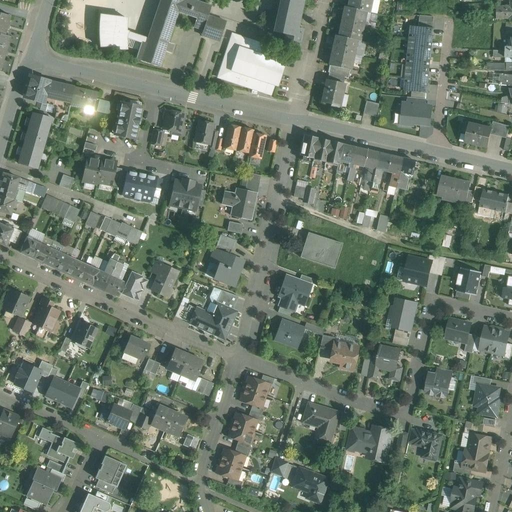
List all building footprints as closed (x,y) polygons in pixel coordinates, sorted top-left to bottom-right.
[(211,7),(191,0),(160,0),(148,40),(146,44),(142,43),(136,60),(159,67),(160,67),(159,67),(165,51),(171,53),(173,45),(167,43),(178,12),(196,18),(193,28),(203,31),(208,16),(211,7)] [(280,0),(273,32),(286,35),(283,46),(298,50),(302,30),(297,29),(302,0),(280,0)] [(370,0),(349,0),(348,8),(365,12),(368,13),(368,12),(370,0)] [(379,0),(370,0),(368,12),(376,14),(379,0)] [(511,6),(497,7),(497,19),(511,19),(511,13),(511,6)] [(365,12),(348,8),(345,7),(342,22),(362,27),(365,12)] [(373,29),(376,14),(368,12),(368,13),(365,12),(362,27),(373,29)] [(0,34),(5,36),(10,17),(0,13),(0,34)] [(126,19),(100,15),(99,24),(99,34),(100,47),(119,47),(119,50),(126,50),(126,38),(142,43),(146,44),(148,40),(127,33),(128,32),(126,32),(126,19)] [(225,22),(208,16),(203,31),(202,33),(220,39),(221,37),(220,37),(224,27),(225,22)] [(362,27),(342,22),(338,36),(338,37),(356,41),(359,42),(359,41),(362,27)] [(432,42),(434,29),(408,26),(407,39),(432,42)] [(5,36),(0,34),(0,70),(1,71),(10,37),(5,36)] [(232,34),(217,78),(270,95),(274,85),(231,71),(239,48),(259,55),(263,45),(232,34)] [(356,41),(338,37),(338,36),(335,36),(332,51),(353,55),(356,41)] [(431,55),(432,42),(407,39),(406,52),(431,55)] [(363,42),(359,41),(359,42),(356,41),(353,55),(360,57),(363,42)] [(259,55),(239,48),(231,71),(274,85),(277,86),(284,63),(259,55)] [(353,55),(332,51),(329,66),(350,70),(353,55)] [(430,68),(431,55),(406,52),(404,65),(430,68)] [(380,53),(379,61),(387,62),(388,55),(380,53)] [(429,81),(430,68),(404,65),(403,78),(429,81)] [(350,70),(329,66),(328,73),(329,73),(344,78),(348,79),(350,70)] [(344,78),(329,73),(327,80),(343,84),(344,78)] [(511,75),(494,73),(492,84),(511,86),(511,75)] [(48,82),(31,77),(25,97),(42,102),(44,93),(48,82)] [(427,93),(429,81),(403,78),(402,91),(411,92),(425,93),(427,93)] [(327,80),(326,80),(321,102),(339,107),(344,84),(343,84),(327,80)] [(74,88),(48,82),(44,93),(59,96),(72,99),(74,88)] [(97,93),(74,87),(74,88),(72,99),(71,103),(94,109),(97,93)] [(410,99),(425,100),(425,93),(411,92),(410,99)] [(72,99),(59,96),(54,118),(66,122),(71,103),(72,99)] [(414,124),(431,126),(433,107),(431,107),(431,105),(424,104),(425,100),(410,99),(408,98),(407,103),(401,103),(399,126),(414,128),(414,124)] [(112,103),(99,100),(97,111),(109,114),(112,103)] [(378,104),(366,101),(363,114),(375,117),(378,104)] [(121,102),(114,136),(135,140),(138,125),(139,125),(141,120),(139,119),(142,107),(121,102)] [(498,111),(506,113),(508,105),(499,103),(498,111)] [(184,114),(167,111),(167,112),(165,113),(163,119),(165,121),(163,129),(171,131),(171,134),(180,135),(184,114)] [(51,119),(33,114),(26,139),(44,144),(51,119)] [(213,124),(199,121),(198,127),(196,128),(195,132),(197,133),(195,142),(208,145),(209,145),(212,131),(213,124)] [(509,126),(493,122),(491,129),(492,129),(491,135),(506,138),(507,138),(509,126)] [(491,129),(470,124),(465,142),(488,147),(491,135),(492,129),(491,129)] [(241,128),(228,125),(223,149),(236,152),(241,128)] [(253,131),(241,128),(236,152),(248,154),(253,133),(253,131)] [(162,132),(154,130),(151,144),(160,146),(162,132)] [(218,132),(212,131),(209,145),(208,145),(208,148),(214,150),(217,138),(218,132)] [(266,136),(253,133),(248,154),(248,157),(261,160),(266,136)] [(318,139),(304,136),(299,156),(313,159),(314,156),(318,139)] [(223,139),(217,138),(214,150),(220,151),(223,139)] [(44,144),(26,139),(18,163),(37,169),(44,144)] [(330,142),(318,139),(314,156),(321,158),(321,161),(325,162),(330,142)] [(277,141),(270,140),(267,152),(274,153),(277,141)] [(96,146),(85,142),(83,148),(95,152),(96,146)] [(342,145),(330,142),(325,162),(328,163),(327,163),(337,166),(338,162),(342,145)] [(354,147),(342,145),(338,162),(346,164),(345,168),(350,169),(354,147)] [(367,150),(354,147),(350,169),(347,182),(352,183),(355,169),(354,169),(355,166),(363,168),(363,167),(367,150)] [(379,153),(367,150),(363,167),(368,168),(366,181),(372,183),(379,153)] [(379,153),(372,183),(376,184),(379,184),(382,171),(386,172),(390,156),(379,153)] [(321,158),(314,156),(313,159),(311,168),(319,169),(320,166),(324,166),(325,162),(321,161),(321,158)] [(402,158),(390,156),(386,172),(385,179),(390,181),(389,187),(395,188),(402,158)] [(101,161),(89,158),(86,160),(82,182),(97,185),(97,183),(101,161)] [(414,161),(402,158),(395,188),(402,189),(404,190),(407,177),(414,179),(416,171),(412,170),(414,161)] [(114,162),(102,159),(101,161),(97,183),(112,186),(115,168),(116,165),(114,162)] [(121,169),(115,168),(112,186),(117,187),(121,172),(121,169)] [(139,174),(127,171),(127,173),(123,190),(122,195),(123,195),(125,197),(133,199),(139,174)] [(121,172),(117,187),(117,189),(123,190),(127,173),(121,172)] [(19,178),(3,174),(0,182),(0,184),(18,190),(25,192),(27,186),(17,183),(19,178)] [(157,178),(139,174),(133,199),(148,202),(150,201),(152,201),(152,197),(156,179),(157,178)] [(261,176),(249,174),(247,179),(259,182),(261,176)] [(74,179),(63,175),(59,186),(70,190),(74,179)] [(456,180),(442,177),(441,183),(438,195),(452,199),(456,180)] [(156,179),(152,197),(159,198),(162,181),(156,179)] [(182,183),(175,181),(174,185),(170,200),(169,205),(182,208),(188,181),(183,179),(182,183)] [(259,182),(247,179),(245,191),(253,193),(253,194),(257,194),(259,182)] [(471,183),(456,180),(452,199),(466,202),(469,191),(471,183)] [(194,182),(188,181),(182,208),(195,210),(196,206),(199,190),(200,187),(193,185),(194,182)] [(441,183),(435,182),(432,194),(438,195),(441,183)] [(174,185),(168,183),(165,199),(170,200),(174,185)] [(18,190),(0,184),(0,196),(12,200),(14,194),(17,195),(18,190)] [(47,189),(35,185),(33,191),(44,195),(47,189)] [(307,188),(296,186),(293,197),(304,199),(307,188)] [(314,190),(307,188),(304,199),(304,202),(311,204),(314,190)] [(402,189),(395,188),(392,201),(399,203),(402,189)] [(245,191),(236,189),(235,194),(225,192),(222,205),(232,207),(230,216),(251,220),(253,211),(250,210),(253,194),(253,193),(245,191)] [(508,195),(484,190),(484,189),(480,207),(506,213),(508,203),(508,202),(507,202),(509,195),(508,194),(508,195)] [(205,191),(199,190),(196,206),(202,207),(205,191)] [(475,192),(469,191),(466,202),(472,203),(475,192)] [(47,195),(41,208),(54,214),(60,201),(47,195)] [(12,200),(0,196),(0,211),(10,215),(12,208),(14,209),(17,201),(12,200)] [(69,205),(60,201),(54,214),(64,218),(69,205)] [(79,210),(69,205),(64,218),(74,223),(79,210)] [(340,209),(332,207),(330,215),(339,218),(340,209)] [(100,216),(90,212),(84,224),(94,229),(100,216)] [(364,214),(359,213),(356,223),(362,225),(364,214)] [(371,217),(364,215),(362,226),(368,227),(371,217)] [(388,217),(380,215),(376,231),(385,233),(387,223),(388,217)] [(105,217),(99,230),(105,232),(111,219),(105,217)] [(121,224),(111,219),(105,232),(115,237),(121,224)] [(243,225),(229,222),(227,231),(241,234),(243,225)] [(395,226),(387,223),(385,233),(392,236),(395,226)] [(4,227),(0,224),(0,243),(5,246),(13,228),(5,225),(4,227)] [(125,225),(119,237),(126,240),(131,227),(125,225)] [(395,226),(392,236),(398,237),(401,228),(395,226)] [(138,230),(131,227),(126,240),(132,243),(138,230)] [(138,230),(132,243),(136,245),(142,232),(138,230)] [(430,244),(430,247),(440,249),(443,233),(426,230),(423,243),(430,244)] [(304,246),(338,257),(342,244),(308,233),(304,246)] [(33,237),(28,235),(20,253),(33,259),(40,244),(41,242),(34,239),(33,241),(31,240),(33,237)] [(220,235),(217,244),(231,250),(233,250),(236,241),(220,235)] [(451,238),(445,236),(443,246),(449,247),(451,238)] [(63,246),(53,241),(51,246),(43,263),(53,268),(60,253),(63,246)] [(46,247),(40,244),(33,259),(43,263),(51,246),(47,244),(46,247)] [(231,250),(217,244),(215,250),(229,255),(231,250)] [(338,257),(304,246),(300,258),(334,269),(338,257)] [(215,250),(214,250),(210,261),(220,265),(214,279),(233,286),(242,261),(234,257),(229,255),(215,250)] [(65,256),(60,253),(53,268),(63,272),(71,255),(66,254),(65,256)] [(75,257),(71,255),(63,272),(73,277),(80,262),(74,260),(75,257)] [(440,257),(430,255),(429,261),(432,262),(429,273),(436,275),(440,257)] [(429,261),(410,257),(407,268),(400,267),(397,278),(404,280),(404,281),(426,286),(429,273),(432,262),(429,261)] [(104,273),(99,271),(93,286),(104,291),(116,262),(110,259),(104,273)] [(85,265),(80,262),(73,277),(83,281),(90,265),(86,263),(85,265)] [(116,262),(104,291),(115,296),(125,271),(121,269),(123,265),(116,262)] [(164,265),(156,262),(151,272),(159,276),(164,265)] [(95,267),(90,265),(83,281),(93,286),(99,271),(94,269),(95,267)] [(159,276),(153,291),(167,298),(171,289),(170,288),(177,271),(164,265),(159,276)] [(479,284),(482,273),(461,268),(458,280),(479,284)] [(142,278),(132,273),(127,284),(121,282),(117,291),(122,293),(122,294),(133,299),(133,298),(138,300),(143,291),(142,291),(143,290),(147,281),(142,279),(142,278)] [(312,279),(301,275),(299,281),(310,285),(312,279)] [(282,286),(307,296),(311,286),(310,285),(299,281),(285,276),(282,286)] [(511,276),(509,276),(506,288),(504,287),(502,298),(509,300),(508,305),(511,306),(511,276)] [(477,296),(479,284),(458,280),(455,291),(477,296)] [(307,296),(282,286),(278,296),(282,298),(278,306),(279,307),(293,312),(294,312),(297,304),(304,306),(307,296)] [(28,298),(10,290),(1,309),(6,311),(4,315),(10,317),(13,317),(14,314),(20,316),(21,317),(25,307),(24,307),(28,298)] [(230,294),(221,291),(216,303),(222,306),(232,311),(238,297),(230,294)] [(53,303),(43,299),(41,304),(42,305),(33,324),(50,331),(59,312),(50,308),(53,303)] [(417,304),(397,299),(395,308),(392,307),(389,320),(401,322),(399,328),(399,329),(411,331),(417,304)] [(210,333),(222,306),(216,303),(215,305),(212,304),(207,314),(203,312),(196,308),(189,323),(203,330),(210,333)] [(175,317),(182,320),(187,309),(180,305),(175,317)] [(182,320),(189,323),(196,308),(189,305),(187,309),(182,320)] [(222,306),(210,333),(224,339),(236,312),(232,311),(222,306)] [(293,312),(279,307),(277,312),(291,317),(293,312)] [(31,324),(18,318),(13,331),(25,336),(31,324)] [(471,325),(450,320),(445,338),(466,343),(467,343),(469,334),(471,325)] [(304,329),(281,321),(274,339),(297,348),(304,330),(304,329)] [(97,329),(81,322),(72,341),(88,349),(97,329)] [(323,329),(306,323),(304,329),(304,330),(321,336),(323,329)] [(411,331),(399,329),(399,328),(396,327),(394,337),(409,340),(411,331)] [(497,330),(485,327),(482,338),(480,349),(480,350),(492,352),(497,330)] [(47,334),(37,330),(35,336),(44,340),(47,334)] [(509,333),(497,330),(492,352),(504,355),(505,355),(507,344),(509,333)] [(476,336),(469,334),(467,343),(466,343),(464,352),(472,353),(473,351),(476,337),(476,336)] [(335,338),(322,335),(319,349),(331,351),(333,342),(334,342),(335,338)] [(149,345),(130,337),(124,351),(143,359),(148,348),(149,345)] [(476,337),(473,351),(479,353),(480,350),(480,349),(482,338),(476,337)] [(65,338),(60,350),(65,353),(71,340),(65,338)] [(334,342),(333,342),(331,351),(330,358),(341,361),(339,367),(353,370),(358,348),(334,342)] [(511,351),(511,344),(507,344),(505,355),(504,355),(503,358),(510,360),(511,351)] [(400,351),(381,347),(377,361),(376,367),(378,367),(393,371),(391,378),(400,380),(402,369),(397,367),(400,351)] [(189,355),(175,350),(166,369),(180,375),(189,355)] [(203,361),(189,355),(180,375),(195,381),(203,361)] [(154,362),(149,359),(144,370),(149,373),(154,362)] [(377,361),(372,360),(368,377),(375,379),(378,367),(376,367),(377,361)] [(42,372),(40,375),(47,378),(52,368),(53,366),(42,361),(37,371),(42,372)] [(159,364),(154,362),(149,373),(154,375),(159,364)] [(23,364),(14,384),(33,392),(40,375),(42,372),(37,371),(23,364)] [(45,383),(51,385),(54,378),(58,371),(52,368),(47,378),(45,383)] [(452,372),(438,368),(436,378),(450,382),(450,381),(452,372)] [(274,379),(262,375),(260,381),(269,384),(272,385),(274,379)] [(436,378),(428,376),(425,391),(428,391),(428,394),(433,395),(433,393),(439,394),(438,396),(444,397),(444,395),(447,396),(448,389),(450,382),(436,378)] [(492,380),(474,376),(473,384),(478,385),(490,387),(492,380)] [(260,381),(248,377),(244,389),(265,396),(269,384),(260,381)] [(46,396),(58,402),(67,384),(54,378),(51,385),(46,396)] [(208,381),(201,379),(196,392),(202,394),(208,381)] [(208,381),(202,394),(208,397),(213,384),(208,381)] [(79,389),(76,396),(82,399),(88,384),(82,382),(79,389)] [(67,384),(58,402),(71,408),(76,396),(79,389),(67,384)] [(490,387),(478,385),(474,406),(480,407),(479,413),(485,414),(485,415),(491,417),(491,416),(497,417),(500,399),(498,399),(500,389),(490,387)] [(91,397),(104,400),(105,392),(93,389),(91,397)] [(265,396),(244,389),(240,402),(252,406),(261,409),(265,396)] [(338,413),(308,403),(302,422),(318,428),(314,442),(328,446),(338,413)] [(141,408),(132,404),(129,412),(131,412),(127,420),(135,423),(139,414),(141,408)] [(129,412),(114,405),(107,422),(123,429),(127,420),(131,412),(129,412)] [(172,412),(158,406),(150,425),(164,431),(172,412)] [(261,409),(252,406),(250,411),(261,415),(263,409),(261,409)] [(19,418),(3,411),(0,418),(0,435),(2,434),(10,437),(19,418)] [(261,415),(250,411),(248,417),(257,420),(262,422),(264,416),(261,415)] [(187,418),(172,412),(164,431),(179,438),(187,418)] [(248,417),(236,413),(232,425),(253,432),(257,420),(248,417)] [(135,423),(134,425),(140,427),(145,416),(139,414),(135,423)] [(348,415),(342,414),(339,426),(346,427),(348,415)] [(150,419),(145,416),(140,427),(146,430),(150,419)] [(496,420),(484,418),(483,424),(484,425),(495,427),(496,420)] [(483,424),(472,422),(471,428),(465,427),(464,433),(471,435),(471,434),(482,436),(484,425),(483,424)] [(253,432),(232,425),(228,438),(238,441),(249,445),(249,444),(249,443),(251,442),(253,435),(252,434),(253,432)] [(392,431),(374,427),(372,433),(358,430),(354,449),(370,452),(370,453),(372,453),(371,459),(384,462),(386,454),(387,454),(392,431)] [(63,439),(51,434),(52,432),(42,428),(38,437),(52,443),(46,455),(66,464),(69,458),(72,459),(75,453),(72,452),(73,449),(76,450),(79,444),(64,438),(63,439)] [(358,430),(351,429),(347,449),(354,451),(354,449),(358,430)] [(412,430),(409,443),(414,444),(417,431),(412,430)] [(442,436),(417,430),(417,431),(414,444),(425,447),(422,457),(436,460),(442,436)] [(401,433),(397,452),(403,454),(408,434),(401,433)] [(187,434),(182,445),(189,448),(194,437),(187,434)] [(468,451),(488,454),(491,438),(482,436),(471,434),(471,435),(468,451)] [(249,445),(238,441),(236,447),(249,451),(250,448),(249,444),(249,445)] [(249,451),(236,447),(234,452),(245,456),(247,457),(249,451)] [(234,452),(224,449),(220,461),(241,468),(245,456),(234,452)] [(488,454),(468,451),(465,450),(463,464),(462,467),(472,469),(485,472),(489,454),(488,454)] [(126,465),(105,456),(101,464),(102,464),(99,470),(98,470),(95,478),(98,480),(115,487),(117,488),(126,465)] [(286,463),(274,458),(271,470),(282,475),(286,463)] [(65,468),(49,461),(46,467),(52,469),(62,474),(65,468)] [(241,468),(220,461),(216,474),(228,478),(237,481),(241,468)] [(463,464),(455,463),(453,472),(471,475),(472,469),(462,467),(463,464)] [(328,479),(299,468),(294,481),(293,480),(291,487),(299,490),(300,488),(311,493),(311,495),(310,500),(319,503),(328,479)] [(62,474),(52,469),(49,476),(60,480),(59,481),(62,482),(65,475),(62,474)] [(49,476),(37,470),(32,481),(34,482),(28,495),(32,497),(41,501),(46,503),(52,490),(55,491),(59,481),(60,480),(49,476)] [(237,481),(228,478),(226,484),(240,488),(242,482),(237,481)] [(483,484),(461,479),(459,489),(454,488),(451,501),(453,502),(452,508),(457,509),(456,511),(469,511),(471,511),(473,511),(476,499),(474,499),(475,494),(480,495),(483,484)] [(115,487),(98,480),(95,487),(112,494),(115,487)] [(108,496),(97,491),(95,497),(106,502),(108,496)] [(95,497),(88,494),(79,511),(102,511),(103,511),(104,511),(106,511),(107,511),(109,511),(110,510),(110,509),(110,508),(110,507),(110,506),(110,505),(109,504),(108,503),(106,502),(95,497)] [(32,497),(30,500),(26,498),(23,505),(37,511),(41,501),(32,497)] [(389,502),(383,500),(380,511),(386,511),(389,503),(389,502)] [(111,509),(118,511),(122,511),(125,505),(115,501),(111,509)]
